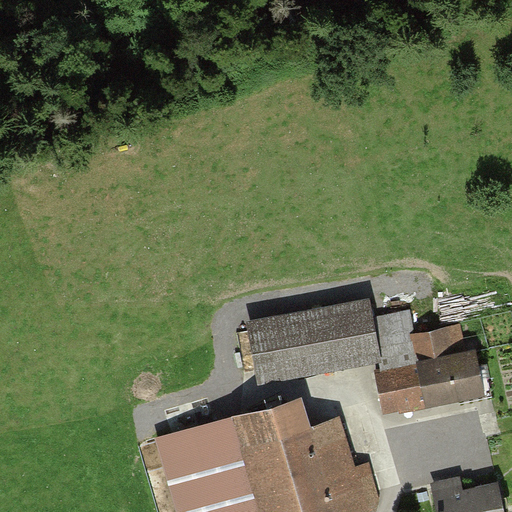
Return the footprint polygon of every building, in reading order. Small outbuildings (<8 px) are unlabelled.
[(379,304),(258,323),(267,381),(388,362),(381,317),(379,304)] [(390,371),(424,366),(419,331),(415,312),(381,317),(388,362),(390,371)] [(424,366),(472,359),(466,324),(419,331),(424,366)] [(242,370),(257,368),(254,340),(238,341),(242,370)] [(390,371),(381,373),(387,410),(494,394),(488,356),(472,359),(424,366),(390,371)] [(276,511),(256,444),(247,414),(161,439),(182,511),(276,511)] [(276,511),(372,511),(344,418),(256,444),(276,511)] [(433,484),(439,511),(511,511),(511,510),(506,483),(470,490),(467,477),(433,484)]
